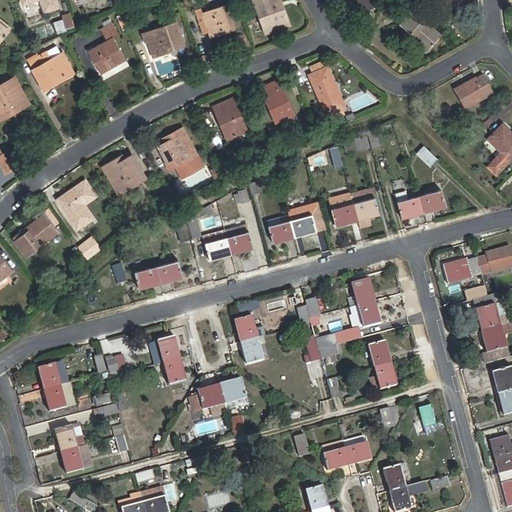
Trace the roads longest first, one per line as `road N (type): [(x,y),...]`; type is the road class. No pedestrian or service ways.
road 1 (residential): [(0,217),(56,163),(204,87),(331,36)]
road 2 (residential): [(486,509),(417,246)]
road 3 (residential): [(417,246),(216,298)]
road 4 (residential): [(491,40),(411,92),(331,36)]
road 5 (residential): [(183,306),(24,347),(6,366)]
road 6 (residential): [(216,298),(231,360),(196,370),(183,306)]
road 7 (track): [(411,92),(450,156),(510,211)]
road 8 (residential): [(7,492),(37,483),(6,366)]
